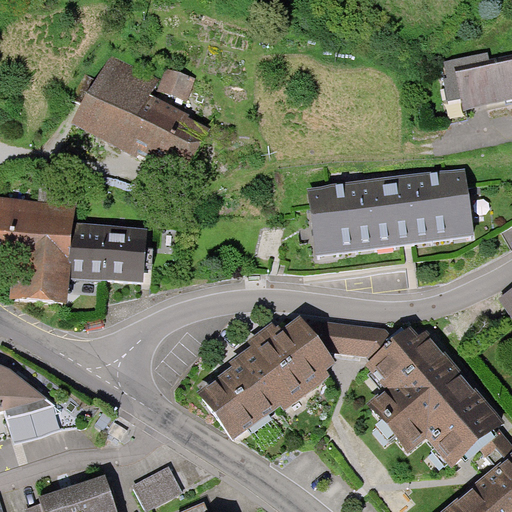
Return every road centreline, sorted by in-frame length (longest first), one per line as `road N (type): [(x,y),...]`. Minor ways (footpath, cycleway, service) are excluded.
road 1 (residential): [(511,274),(402,313),(274,299),(203,307),(151,329),(106,381)]
road 2 (residential): [(162,416),(139,448),(0,485)]
road 3 (residential): [(302,511),(162,416)]
road 4 (residential): [(106,381),(0,322)]
